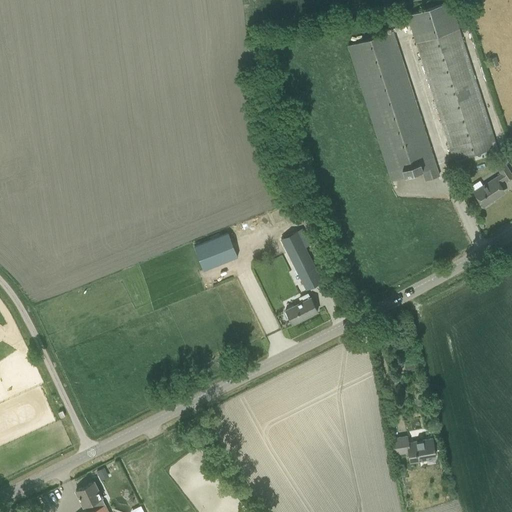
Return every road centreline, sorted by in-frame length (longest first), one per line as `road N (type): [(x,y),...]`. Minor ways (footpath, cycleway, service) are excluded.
road 1 (tertiary): [(90,453),(511,234)]
road 2 (unclassified): [(90,453),(0,280)]
